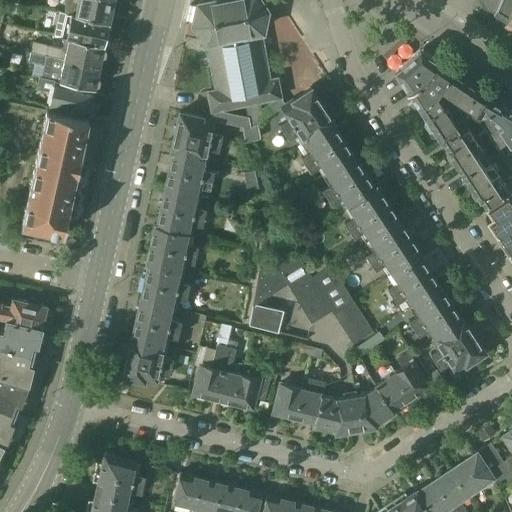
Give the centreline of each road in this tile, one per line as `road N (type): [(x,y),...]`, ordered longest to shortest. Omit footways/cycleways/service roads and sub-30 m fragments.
road 1 (residential): [(69,404),(364,473),(511,381)]
road 2 (residential): [(334,0),(347,56),(511,306)]
road 3 (residential): [(97,284),(158,0)]
road 4 (residential): [(511,77),(397,0)]
road 5 (residential): [(69,404),(97,284)]
